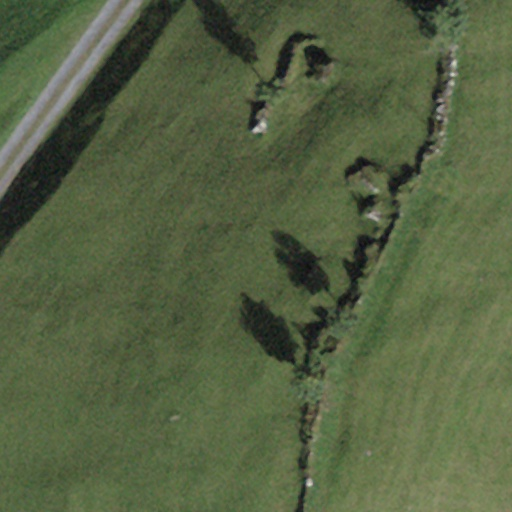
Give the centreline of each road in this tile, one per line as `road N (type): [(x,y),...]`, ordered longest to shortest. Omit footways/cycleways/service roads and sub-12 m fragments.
road 1 (track): [(0,179),(129,0)]
road 2 (track): [(0,92),(127,3)]
